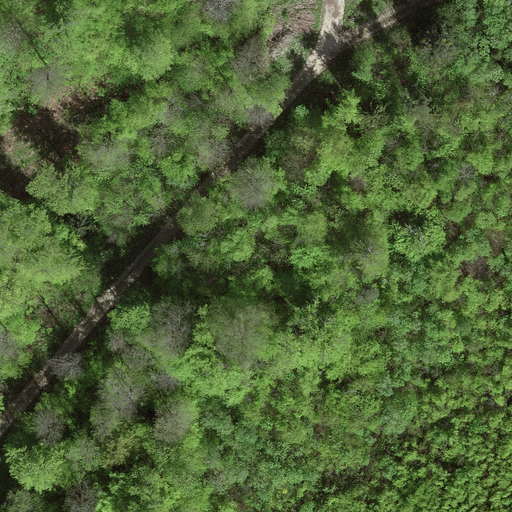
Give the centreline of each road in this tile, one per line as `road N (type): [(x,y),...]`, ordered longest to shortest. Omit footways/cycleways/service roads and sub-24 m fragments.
road 1 (track): [(338,0),(327,53),(0,413)]
road 2 (track): [(0,189),(41,173),(189,50),(283,4),(314,0)]
